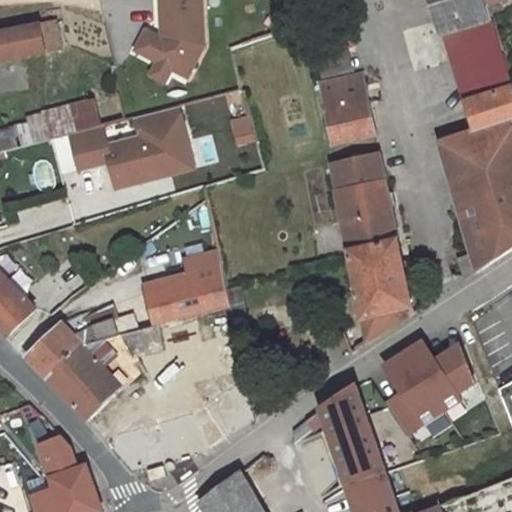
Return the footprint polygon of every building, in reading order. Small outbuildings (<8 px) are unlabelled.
[(160,0),(162,38),(147,31),(137,51),(159,62),(172,69),(188,77),(204,46),(201,0),(160,0)] [(430,0),(442,37),(447,36),(494,21),(488,4),(487,0),(430,0)] [(511,80),(494,21),(447,36),(466,103),(511,89),(511,80)] [(55,23),(0,33),(0,60),(61,49),(55,23)] [(344,23),(324,27),(332,76),(355,72),(344,23)] [(332,76),(324,27),(313,29),(325,78),(332,76)] [(172,69),(159,62),(152,75),(165,82),(172,69)] [(362,75),(333,82),(338,113),(327,115),(334,145),(376,135),(362,75)] [(338,113),(333,82),(321,85),(327,115),(338,113)] [(511,122),(511,89),(466,103),(475,134),(511,122)] [(94,102),(70,108),(77,133),(101,127),(94,102)] [(70,108),(27,120),(29,126),(33,145),(72,135),(77,133),(70,108)] [(189,152),(178,108),(101,127),(77,133),(72,135),(80,169),(110,161),(117,188),(162,177),(158,160),(189,152)] [(511,122),(475,134),(441,145),(453,183),(511,164),(511,122)] [(29,126),(0,133),(0,153),(33,145),(29,126)] [(189,152),(158,160),(162,177),(193,168),(189,152)] [(380,156),(334,167),(339,193),(386,183),(380,156)] [(511,164),(453,183),(461,210),(511,191),(511,164)] [(386,183),(339,193),(357,286),(376,282),(406,274),(386,183)] [(511,191),(461,210),(474,254),(459,259),(466,278),(467,279),(511,249),(511,191)] [(228,290),(219,251),(184,260),(187,273),(144,285),(154,327),(160,325),(181,320),(232,306),(228,290)] [(37,310),(0,271),(0,326),(9,336),(37,310)] [(406,274),(376,282),(384,315),(407,310),(413,308),(406,274)] [(376,282),(357,286),(369,344),(410,317),(407,310),(384,315),(376,282)] [(240,288),(228,290),(232,306),(237,330),(249,327),(240,288)] [(82,316),(64,324),(85,346),(87,345),(128,334),(123,318),(115,320),(110,306),(84,319),(82,316)] [(134,314),(123,318),(128,334),(140,330),(134,314)] [(183,326),(181,320),(160,325),(161,332),(183,326)] [(50,379),(85,346),(64,324),(29,357),(50,379)] [(85,346),(50,379),(89,421),(133,377),(132,375),(143,364),(140,360),(166,354),(161,332),(160,325),(154,327),(140,330),(128,334),(87,345),(85,346)] [(424,343),(407,354),(445,413),(463,401),(458,394),(475,383),(461,346),(456,349),(459,355),(441,367),(437,361),(424,343)] [(459,355),(456,349),(437,361),(441,367),(459,355)] [(407,354),(386,368),(402,392),(406,398),(390,409),(408,437),(445,413),(407,354)] [(388,475),(357,387),(322,410),(350,488),(388,475)] [(402,392),(386,403),(390,409),(406,398),(402,392)] [(140,428),(114,450),(134,472),(170,462),(140,428)] [(63,511),(103,511),(88,466),(80,469),(72,448),(61,436),(39,442),(57,490),(63,511)] [(164,467),(149,471),(152,480),(166,476),(164,467)] [(263,511),(239,474),(201,503),(203,507),(205,511),(263,511)] [(400,511),(388,475),(350,488),(357,511),(400,511)] [(63,511),(57,490),(34,497),(38,511),(63,511)]
